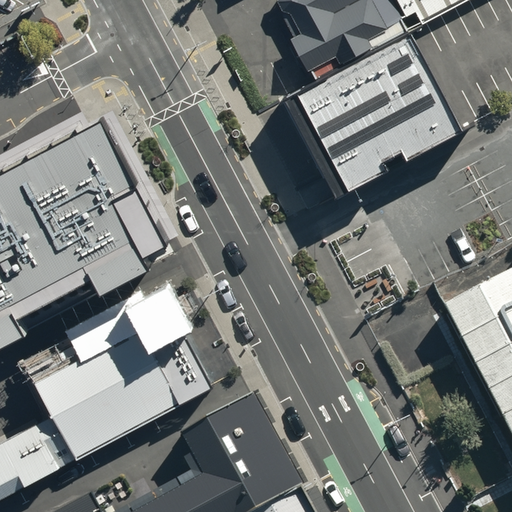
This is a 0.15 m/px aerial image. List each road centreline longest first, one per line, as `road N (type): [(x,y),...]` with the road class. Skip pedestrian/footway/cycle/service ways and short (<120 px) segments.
road 1 (tertiary): [(390,511),(252,251)]
road 2 (unclassified): [(252,251),(511,114)]
road 3 (tertiary): [(252,251),(135,31)]
road 4 (residential): [(135,31),(0,103)]
